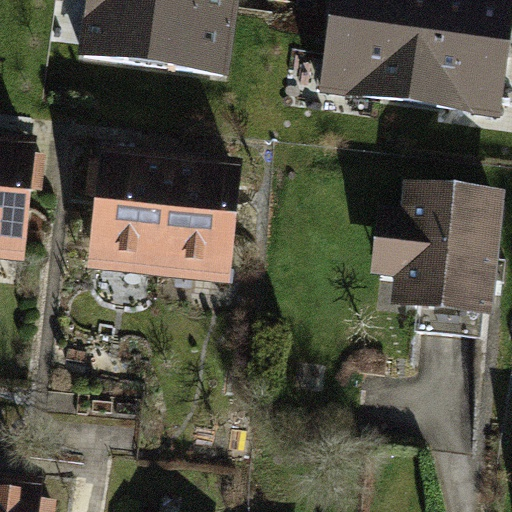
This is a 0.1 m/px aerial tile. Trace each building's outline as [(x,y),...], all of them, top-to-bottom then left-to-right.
[(88,0),(82,54),(231,73),(240,0),(88,0)] [(511,0),(332,0),(319,89),(497,116),(511,19),(511,0)] [(24,139),(0,136),(0,262),(14,263),(24,139)] [(234,163),(92,151),(81,273),(223,285),(234,163)] [(501,195),(397,186),(394,214),(369,212),(363,279),(386,281),(384,311),(490,320),(501,195)] [(29,511),(32,482),(0,478),(0,511),(29,511)]
